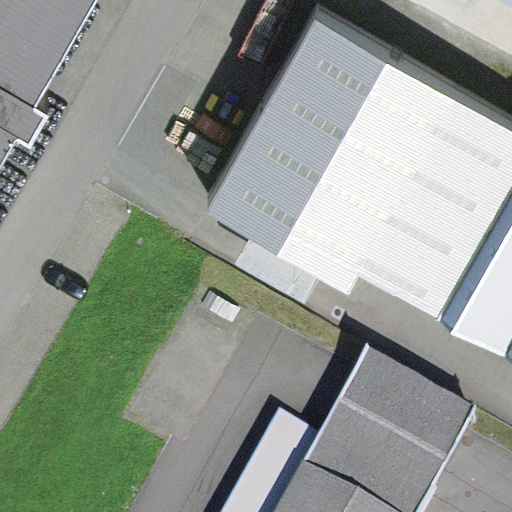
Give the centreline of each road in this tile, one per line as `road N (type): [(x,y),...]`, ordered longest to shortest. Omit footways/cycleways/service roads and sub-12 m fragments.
road 1 (residential): [(0,336),(195,0)]
road 2 (unknown): [(108,150),(298,258)]
